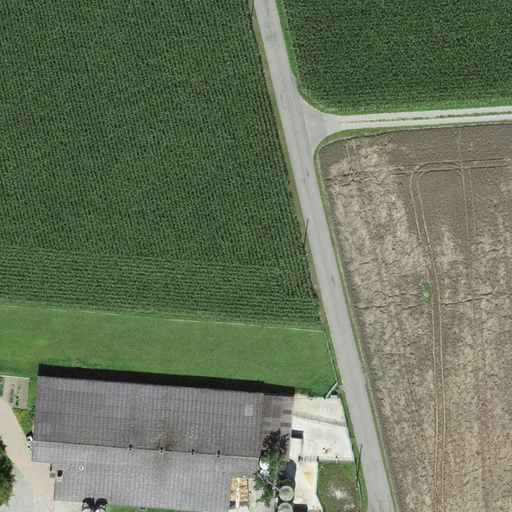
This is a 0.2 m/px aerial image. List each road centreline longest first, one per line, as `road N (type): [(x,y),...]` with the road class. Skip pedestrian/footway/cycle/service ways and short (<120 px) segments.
road 1 (unclassified): [(389,511),(274,0)]
road 2 (track): [(511,118),(305,131)]
